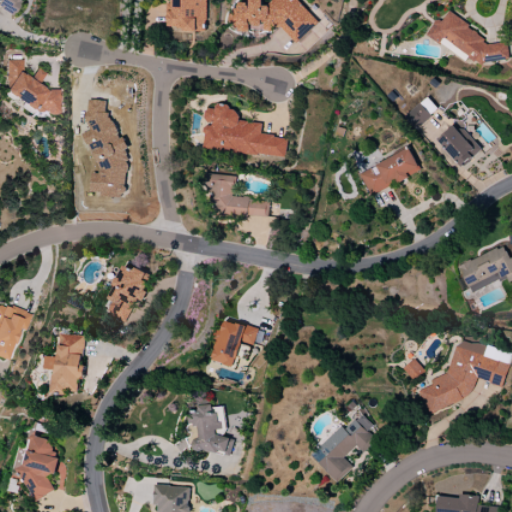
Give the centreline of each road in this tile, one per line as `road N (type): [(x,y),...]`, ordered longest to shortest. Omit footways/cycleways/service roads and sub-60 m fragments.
road 1 (residential): [(511,184),(442,237),(374,265),(301,262),(115,227),(49,232),(0,252)]
road 2 (residential): [(196,241),(168,332),(108,412),(98,484),(103,511)]
road 3 (residential): [(277,84),(84,50)]
road 4 (residential): [(180,238),(167,178),(166,68)]
road 5 (residential): [(511,459),(472,454),(428,462),(388,486),(368,511)]
